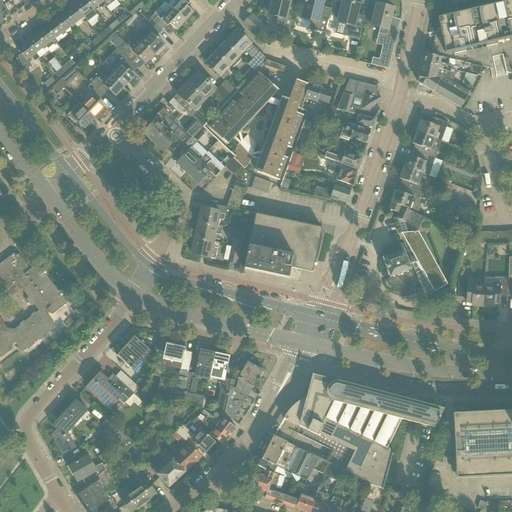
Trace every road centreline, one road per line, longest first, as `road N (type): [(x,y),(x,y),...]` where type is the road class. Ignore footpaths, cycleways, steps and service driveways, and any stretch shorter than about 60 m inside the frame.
road 1 (residential): [(56,492),(30,443),(30,410),(132,297)]
road 2 (residential): [(402,84),(270,47),(225,10)]
road 3 (secondary): [(511,354),(470,355),(324,319)]
road 4 (tertiary): [(340,266),(398,97)]
road 5 (secondary): [(132,297),(297,342)]
road 6 (secondary): [(311,315),(150,267)]
road 7 (residential): [(358,356),(379,382),(511,394)]
road 8 (residential): [(113,131),(225,10)]
road 9 (residential): [(150,267),(172,196),(113,131)]
road 10 (secondary): [(358,356),(511,374)]
road 11 (secondary): [(46,196),(132,297)]
road 12 (secondary): [(150,267),(72,175)]
